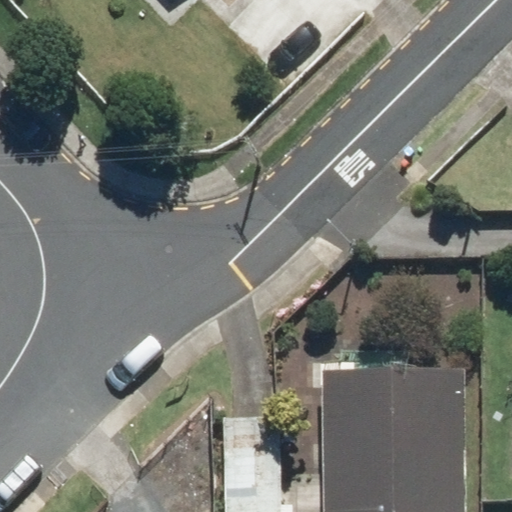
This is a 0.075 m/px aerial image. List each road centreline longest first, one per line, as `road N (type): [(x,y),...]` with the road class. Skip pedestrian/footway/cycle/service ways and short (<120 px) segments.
road 1 (residential): [(45,314),(215,259),(485,0)]
road 2 (unknown): [(215,259),(388,239),(511,240)]
road 3 (residential): [(0,173),(23,198),(49,272),(45,314)]
